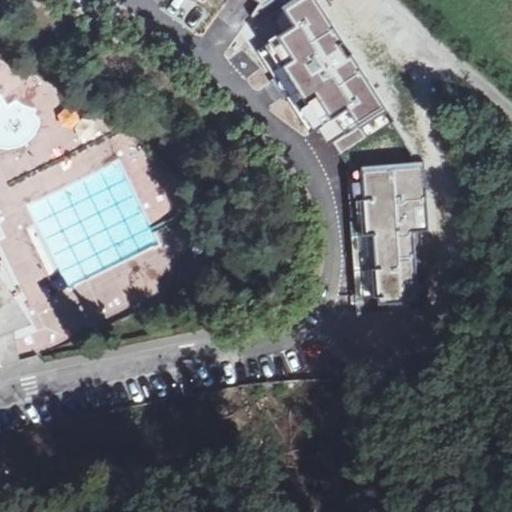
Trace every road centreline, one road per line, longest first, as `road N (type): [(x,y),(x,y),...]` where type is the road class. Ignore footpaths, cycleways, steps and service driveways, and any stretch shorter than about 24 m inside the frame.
road 1 (residential): [(126,0),(181,41),(313,177),(329,214),(333,270),(323,311),(303,335)]
road 2 (unclassified): [(303,335),(0,390)]
